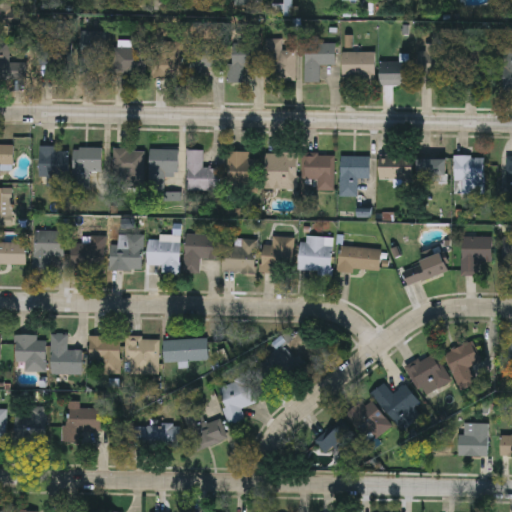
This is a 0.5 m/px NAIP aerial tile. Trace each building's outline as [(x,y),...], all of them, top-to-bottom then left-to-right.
[(80,72),(80,33),(106,33),(106,72),(80,72)] [(114,73),(115,40),(135,41),(135,34),(148,34),(148,42),(182,43),(180,77),(148,76),(148,74),(114,73)] [(267,39),(281,39),(281,48),(295,48),(295,81),(267,81),(267,39)] [(242,82),(229,82),(229,42),(256,42),(256,65),(242,65),(242,82)] [(189,43),(221,44),(220,67),(204,66),(204,80),(187,80),(189,43)] [(335,43),(335,64),(319,64),(319,81),(305,81),(305,43),(335,43)] [(448,84),(423,84),(423,44),(448,44),(448,84)] [(492,49),(491,84),(460,83),(460,48),(492,49)] [(511,50),(511,90),(503,90),(503,50),(511,50)] [(69,66),(39,66),(39,52),(69,52),(69,66)] [(374,52),(374,79),(343,79),(343,52),(374,52)] [(379,84),(379,62),(398,62),(398,53),(410,53),(410,84),(379,84)] [(25,62),(25,79),(0,79),(0,54),(8,54),(8,62),(25,62)] [(0,144),(13,144),(13,167),(1,167),(1,180),(0,180),(0,144)] [(40,147),(68,148),(67,180),(39,180),(40,147)] [(73,173),(73,147),(102,147),(102,173),(73,173)] [(178,173),(170,173),(170,184),(149,184),(149,149),(178,149),(178,173)] [(217,167),(217,190),(187,190),(187,150),(203,150),(203,167),(217,167)] [(116,151),(143,151),(143,184),(116,184),(116,151)] [(258,193),(228,193),(229,151),(250,151),(250,157),(258,158),(258,193)] [(296,153),(296,188),(266,188),(266,153),(296,153)] [(333,191),(313,191),(313,180),(302,180),(302,155),(333,155),(333,191)] [(339,196),(339,156),(369,156),(369,178),(357,178),(357,196),(339,196)] [(379,180),(379,156),(412,156),(412,180),(379,180)] [(483,194),(457,194),(457,157),(483,157),(483,194)] [(445,158),(445,182),(417,182),(417,158),(445,158)] [(12,226),(0,226),(0,188),(12,188),(12,226)] [(64,232),(63,257),(50,256),(50,270),(33,270),(34,231),(64,232)] [(199,273),(184,273),(185,234),(218,235),(217,259),(200,259),(199,273)] [(109,270),(109,245),(124,245),(124,235),(141,235),(141,270),(109,270)] [(146,264),(146,241),(158,241),(158,236),(179,236),(179,274),(162,274),(162,264),(146,264)] [(479,276),(462,276),(462,236),(492,236),(492,258),(479,258),(479,276)] [(261,245),(272,245),(272,237),(289,237),(289,272),(261,272),(261,245)] [(304,270),(305,237),(332,237),(331,271),(304,270)] [(256,240),(255,272),(222,271),(223,246),(238,247),(238,239),(256,240)] [(103,240),(103,268),(70,268),(70,240),(103,240)] [(0,242),(25,242),(25,267),(0,267),(0,242)] [(337,269),(339,246),(381,250),(378,273),(337,269)] [(511,278),(503,278),(503,249),(511,249),(511,278)] [(448,271),(408,286),(402,268),(441,254),(448,271)] [(82,374),(51,374),(51,334),(67,334),(67,350),(82,350),(82,374)] [(45,371),(15,371),(15,336),(45,336),(45,371)] [(119,372),(89,372),(89,336),(119,336),(119,372)] [(126,374),(126,338),(158,338),(158,374),(126,374)] [(163,362),(163,340),(207,340),(207,362),(163,362)] [(443,356),(469,342),(481,364),(455,378),(443,356)] [(275,348),(283,343),(299,367),(275,383),(261,361),(277,351),(275,348)] [(406,368),(435,355),(448,384),(419,397),(406,368)] [(256,402),(241,408),(245,420),(229,425),(216,387),(248,377),(256,402)] [(405,385),(420,404),(404,416),(410,423),(400,430),(372,393),(384,384),(392,394),(405,385)] [(345,417),(360,401),(364,405),(368,401),(390,422),(371,442),(345,417)] [(15,417),(29,417),(29,406),(45,406),(45,441),(15,441),(15,417)] [(69,431),(69,408),(102,408),(102,431),(69,431)] [(0,446),(8,447),(8,411),(0,411),(0,446)] [(227,438),(196,449),(189,428),(220,417),(227,438)] [(314,441),(340,419),(353,433),(326,455),(314,441)] [(459,434),(463,434),(463,423),(487,423),(487,456),(459,456),(459,434)] [(130,427),(151,427),(151,445),(130,445),(130,427)] [(157,440),(162,427),(181,433),(176,447),(157,440)] [(511,456),(500,456),(500,436),(511,436),(511,456)]
